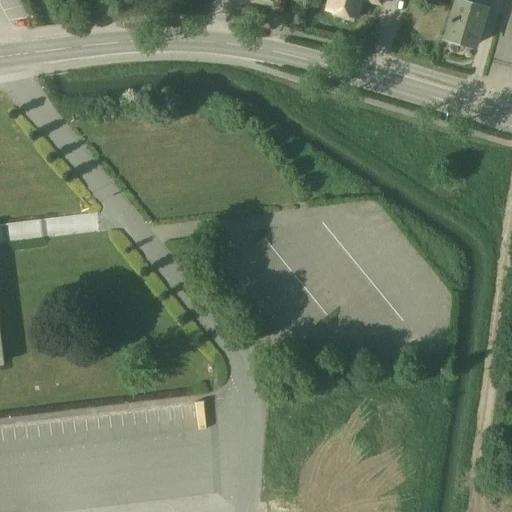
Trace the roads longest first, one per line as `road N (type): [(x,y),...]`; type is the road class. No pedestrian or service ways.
road 1 (tertiary): [(511,123),(217,43)]
road 2 (unknown): [(31,511),(62,491),(118,476),(247,455)]
road 3 (tertiary): [(217,43),(0,57)]
